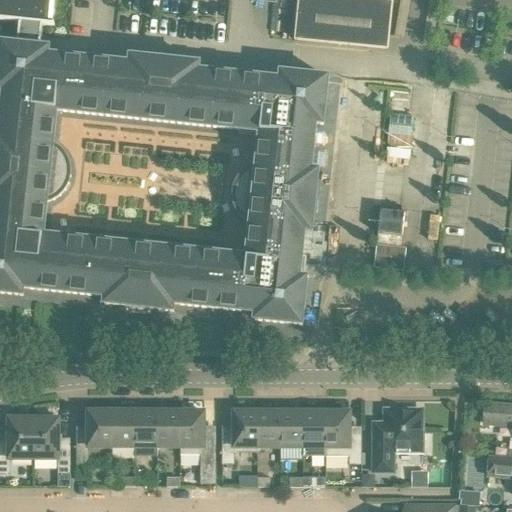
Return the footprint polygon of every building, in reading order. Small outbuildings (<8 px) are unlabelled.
[(0,0),(0,21),(19,23),(18,34),(17,47),(40,50),(41,37),(42,25),(54,27),(54,24),(49,24),(51,0),(0,0)] [(387,53),(392,5),(343,0),(298,0),(294,43),(387,53)] [(172,315),(173,307),(254,316),(254,324),(301,329),(301,326),(306,282),(298,281),(300,263),(303,235),(311,236),(318,174),(310,173),(315,127),(323,128),(328,81),(280,76),(280,84),(265,82),(198,75),(199,67),(130,60),(129,67),(48,58),(49,51),(40,50),(17,47),(1,46),(0,57),(0,93),(4,94),(0,128),(0,296),(21,298),(22,291),(104,300),(103,307),(172,315)] [(511,409),(483,407),(482,427),(511,429),(511,409)] [(74,469),(75,469),(86,469),(86,452),(109,452),(109,416),(106,416),(106,414),(89,414),(89,416),(86,416),(86,439),(74,439),(74,469)] [(213,488),(213,439),(201,439),(201,416),(198,416),(198,414),(181,414),(181,416),(178,416),(178,452),(178,459),(198,459),(198,488),(213,488)] [(219,469),(221,469),(232,469),(232,456),(255,456),(255,451),(255,416),(252,416),(252,414),(235,414),(235,416),(231,416),(231,439),(219,439),(219,469)] [(327,416),(323,416),(323,457),(346,457),(346,468),(359,469),(359,439),(347,439),(347,416),(344,416),(344,414),(327,414),(327,416)] [(132,452),(132,416),(109,416),(109,452),(132,452)] [(155,416),(132,416),(132,452),(132,459),(135,459),(155,459),(155,452),(155,416)] [(155,416),(155,452),(178,452),(178,416),(155,416)] [(255,416),(255,451),(278,451),(278,416),(255,416)] [(301,416),(278,416),(278,451),(281,451),(281,461),(303,461),(303,457),(303,451),(301,451),(301,416)] [(323,416),(301,416),(301,451),(303,451),(303,457),(323,457),(323,416)] [(371,436),(370,476),(391,476),(391,452),(396,452),(396,455),(420,456),(420,434),(417,434),(417,417),(385,417),(385,436),(371,436)] [(31,464),(31,424),(25,424),(25,421),(8,421),(8,424),(6,424),(6,450),(0,449),(0,478),(7,479),(7,464),(31,464)] [(68,479),(68,450),(56,450),(56,424),(54,424),(54,421),(37,421),(37,424),(31,424),(31,464),(55,464),(55,479),(68,479)] [(511,461),(506,461),(503,460),(487,459),(486,479),(511,481),(511,461)] [(372,478),(362,477),(361,488),(371,488),(372,478)] [(132,491),(132,482),(119,482),(119,491),(132,491)] [(132,482),(132,491),(145,491),(145,482),(132,482)] [(165,482),(165,491),(178,491),(178,482),(165,482)] [(255,482),(255,491),(268,491),(268,482),(255,482)] [(301,491),(301,482),(288,482),(288,491),(301,491)] [(301,482),(301,491),(324,491),(324,482),(301,482)]
